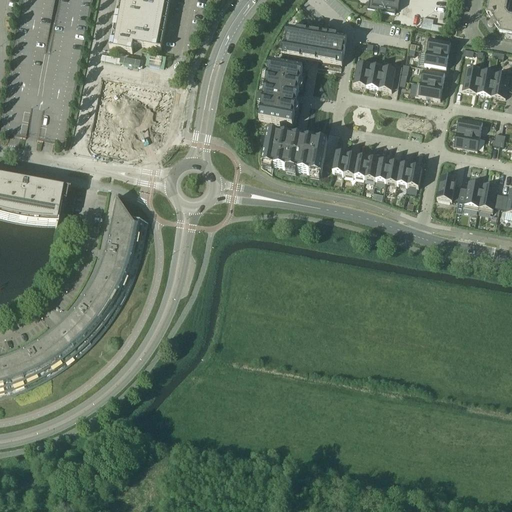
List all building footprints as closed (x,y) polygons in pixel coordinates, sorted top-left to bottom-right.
[(64,148),(92,0),(22,0),(0,118),(0,135),(14,139),(28,141),(34,142),(48,145),(64,148)] [(161,52),(170,1),(170,0),(119,0),(110,52),(132,56),(134,48),(138,49),(143,50),(161,53),(161,52)] [(369,0),(370,0),(367,11),(379,14),(394,17),(395,12),(398,13),(400,0),(369,0)] [(493,20),(489,24),(488,24),(488,25),(487,26),(487,27),(488,27),(488,28),(489,28),(489,29),(490,29),(491,29),(492,29),(492,28),(496,25),(500,30),(499,33),(499,34),(511,36),(511,17),(508,16),(506,13),(507,3),(492,1),(489,0),(486,15),(490,16),(493,20)] [(423,20),(422,22),(422,23),(420,31),(432,33),(433,27),(434,23),(423,20)] [(433,27),(432,33),(442,36),(444,29),(433,27)] [(269,66),(259,123),(270,125),(268,135),(262,168),(273,170),(321,179),(323,171),(323,170),(325,160),(326,154),(328,146),(327,145),(304,141),(310,109),(312,97),(317,74),(330,76),(330,73),(341,75),(342,69),(347,42),(331,39),(330,39),(328,38),(287,31),(282,58),(281,68),(269,66)] [(426,42),(423,56),(427,56),(448,60),(451,47),(439,45),(426,42)] [(427,56),(424,69),(446,73),(448,60),(427,56)] [(357,67),(353,88),(366,91),(370,69),(357,67)] [(370,69),(366,91),(372,92),(379,93),(383,71),(370,69)] [(383,71),(379,93),(380,93),(382,94),(391,95),(392,92),(393,86),(399,87),(402,71),(396,70),(395,74),(383,71)] [(481,73),(466,70),(461,94),(477,97),(481,73)] [(495,76),(481,73),(477,97),(491,100),(495,76)] [(423,74),(421,87),(443,91),(445,78),(423,74)] [(510,78),(495,76),(491,100),(506,102),(510,78)] [(104,83),(92,146),(94,146),(92,152),(127,159),(128,153),(138,154),(139,149),(149,151),(151,141),(161,143),(170,96),(104,83)] [(417,86),(415,100),(440,104),(443,91),(421,87),(417,86)] [(483,126),(459,121),(457,136),(480,141),(483,126)] [(480,141),(457,136),(454,151),(477,155),(480,141)] [(348,159),(336,157),(333,177),(344,179),(348,159)] [(359,161),(348,159),(344,179),(355,181),(359,161)] [(369,163),(359,161),(355,181),(365,183),(369,163)] [(380,165),(369,163),(365,183),(376,185),(380,165)] [(390,167),(380,165),(376,185),(387,187),(390,167)] [(401,169),(390,167),(387,187),(397,189),(401,169)] [(412,171),(401,169),(397,189),(408,191),(412,171)] [(423,173),(412,171),(408,191),(419,193),(423,173)] [(441,179),(437,202),(452,205),(452,203),(458,204),(461,191),(455,190),(456,182),(441,179)] [(0,218),(56,229),(59,216),(63,193),(34,187),(32,187),(15,184),(13,183),(0,181),(0,218)] [(458,204),(456,216),(462,217),(463,211),(464,211),(478,214),(483,187),(482,187),(478,186),(468,184),(467,192),(463,191),(461,191),(458,204)] [(483,187),(478,214),(492,217),(493,211),(499,212),(502,198),(496,197),(497,189),(492,188),(483,187)] [(502,198),(499,212),(504,213),(505,213),(505,215),(511,216),(511,192),(509,192),(508,199),(502,198)] [(141,249),(145,226),(128,223),(114,203),(114,202),(114,203),(114,207),(113,211),(113,215),(112,219),(111,223),(111,227),(110,231),(109,235),(108,239),(107,243),(105,251),(102,259),(102,260),(100,264),(99,268),(97,272),(95,275),(94,279),(92,283),(90,286),(88,290),(86,294),(84,297),(82,301),(80,304),(76,310),(72,315),(68,320),(64,324),(61,327),(58,329),(56,332),(53,334),(50,336),(47,339),(45,341),(42,343),(39,345),(36,347),(29,351),(21,355),(20,356),(17,357),(13,359),(10,360),(7,361),(3,363),(0,364),(0,363),(0,400),(4,399),(15,396),(25,392),(35,387),(45,382),(55,376),(63,371),(64,370),(73,363),(82,355),(83,354),(90,348),(97,339),(105,331),(111,321),(117,312),(123,302),(128,292),(132,281),(135,271),(139,260),(141,249)]
